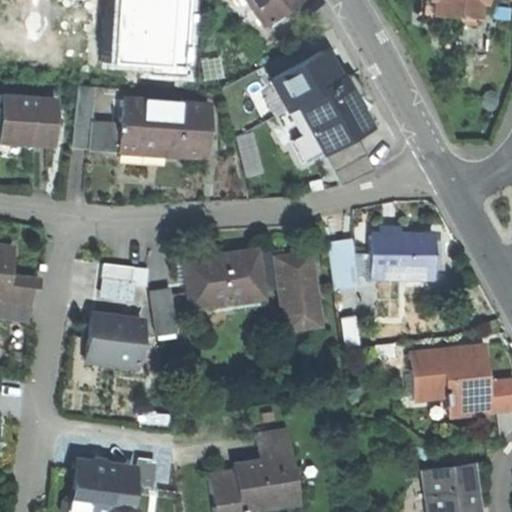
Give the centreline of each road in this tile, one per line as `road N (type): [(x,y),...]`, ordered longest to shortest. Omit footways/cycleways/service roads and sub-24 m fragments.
road 1 (residential): [(66,211),(228,215),(338,196),(443,160)]
road 2 (residential): [(66,211),(26,511)]
road 3 (residential): [(346,0),(443,160)]
